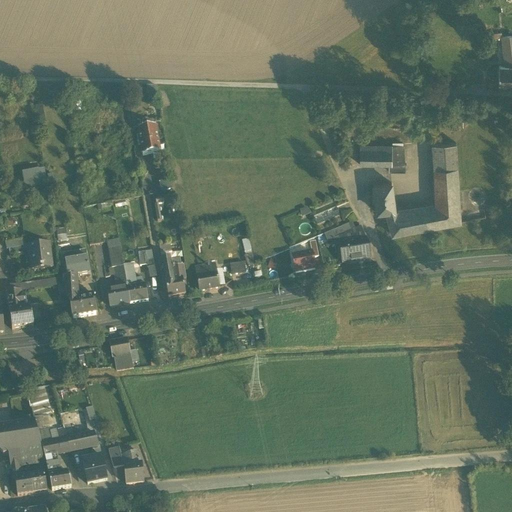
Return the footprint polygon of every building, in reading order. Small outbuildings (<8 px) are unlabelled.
[(506,65),(511,65),(511,34),(502,36),(506,65)] [(498,82),(511,82),(511,65),(506,65),(499,65),(498,82)] [(160,105),(159,95),(149,95),(149,105),(160,105)] [(67,100),(70,119),(82,117),(79,98),(67,100)] [(42,107),(34,109),(37,122),(45,121),(42,107)] [(141,147),(142,158),(152,157),(153,158),(160,156),(161,155),(160,150),(159,150),(155,128),(146,129),(146,124),(138,126),(138,131),(139,138),(136,139),(138,148),(141,147)] [(432,145),(434,169),(457,166),(456,142),(432,145)] [(360,166),(389,166),(392,166),(392,146),(360,147),(360,166)] [(404,146),(392,146),(392,166),(389,166),(389,173),(405,173),(404,146)] [(153,158),(154,166),(162,165),(160,156),(153,158)] [(459,192),(457,166),(434,169),(436,205),(395,210),(395,211),(386,212),(392,234),(392,236),(461,221),(459,192)] [(41,190),(41,187),(38,172),(22,175),(25,193),(41,190)] [(159,184),(161,194),(173,192),(171,181),(159,184)] [(376,203),(377,213),(386,212),(395,211),(395,210),(392,184),(374,186),(375,196),(374,196),(375,203),(376,203)] [(42,201),(38,208),(46,213),(51,206),(42,201)] [(313,217),(316,226),(340,216),(336,207),(313,217)] [(304,217),(311,214),(308,208),(301,211),(304,217)] [(5,221),(6,230),(13,229),(12,220),(5,221)] [(350,224),(332,232),(335,239),(338,238),(338,237),(353,231),(352,230),(350,224)] [(338,238),(339,244),(367,239),(366,239),(361,227),(352,230),(353,231),(338,237),(338,238)] [(55,231),(57,242),(67,241),(65,230),(55,231)] [(327,242),(335,239),(332,232),(324,235),(327,242)] [(339,244),(342,264),(371,260),(369,246),(367,239),(339,244)] [(6,242),(7,250),(9,250),(23,248),(25,248),(24,240),(6,242)] [(109,250),(120,247),(119,240),(107,242),(109,250)] [(310,243),(312,253),(313,258),(318,257),(315,242),(310,243)] [(30,258),(32,272),(44,270),(52,269),(49,245),(30,247),(31,258),(30,258)] [(109,250),(112,269),(124,267),(120,247),(109,250)] [(69,300),(72,319),(97,315),(93,295),(79,297),(77,277),(90,274),(86,251),(64,255),(64,257),(62,257),(63,260),(65,259),(68,277),(63,278),(65,288),(67,300),(69,300)] [(245,253),(248,267),(253,266),(250,252),(245,253)] [(147,266),(147,268),(154,267),(153,260),(147,261),(145,253),(138,254),(140,267),(147,266)] [(315,269),(313,258),(312,253),(292,257),(295,273),(315,269)] [(161,259),(165,282),(183,279),(183,280),(186,279),(184,265),(171,267),(169,257),(161,259)] [(231,265),(233,276),(247,273),(245,262),(231,265)] [(195,268),(200,292),(219,289),(215,264),(195,268)] [(156,279),(154,268),(148,269),(150,281),(156,279)] [(145,285),(144,285),(137,286),(135,280),(134,272),(125,274),(130,304),(148,301),(145,285)] [(111,308),(130,304),(125,274),(116,275),(118,289),(108,291),(111,308)] [(60,284),(61,289),(65,288),(63,278),(63,276),(56,277),(58,284),(60,284)] [(143,278),(135,280),(137,286),(144,285),(143,278)] [(185,295),(183,280),(183,279),(165,282),(168,298),(185,295)] [(7,294),(12,330),(33,326),(31,308),(23,310),(21,292),(20,292),(15,293),(7,294)] [(133,368),(131,361),(129,352),(127,341),(127,339),(109,342),(110,345),(112,358),(114,358),(116,370),(133,368)] [(136,350),(129,352),(131,361),(138,360),(136,350)] [(28,390),(34,417),(47,416),(52,415),(44,387),(28,390)] [(86,409),(90,421),(96,419),(92,407),(86,409)] [(14,418),(15,425),(33,422),(32,416),(14,418)] [(50,428),(47,416),(34,417),(38,431),(50,428)] [(0,452),(3,454),(3,455),(8,454),(19,452),(27,451),(41,449),(34,422),(33,422),(15,425),(0,426),(0,452)] [(50,432),(50,428),(38,431),(41,444),(52,442),(50,432)] [(64,429),(56,430),(59,440),(66,439),(64,429)] [(52,442),(59,440),(56,430),(50,432),(52,442)] [(66,439),(70,452),(98,446),(94,432),(66,439)] [(44,457),(48,476),(61,474),(59,465),(57,455),(70,452),(66,439),(59,440),(52,442),(41,444),(44,457)] [(108,451),(114,468),(124,466),(120,452),(119,448),(108,451)] [(27,451),(29,465),(32,464),(44,463),(41,449),(27,451)] [(19,452),(21,466),(29,465),(27,451),(19,452)] [(120,452),(124,466),(141,464),(137,451),(120,452)] [(8,454),(11,470),(22,468),(21,466),(19,452),(8,454)] [(102,456),(82,460),(87,484),(107,480),(102,456)] [(32,464),(33,475),(44,474),(47,474),(44,463),(32,464)] [(142,464),(141,464),(124,466),(126,483),(126,485),(144,483),(143,480),(142,464)] [(12,480),(15,479),(15,478),(23,477),(22,468),(11,470),(12,480)] [(48,476),(52,490),(71,487),(68,473),(61,474),(48,476)] [(30,476),(30,480),(33,493),(47,491),(44,474),(33,475),(30,476)] [(24,480),(23,477),(15,478),(15,479),(17,496),(33,493),(30,480),(24,480)]
